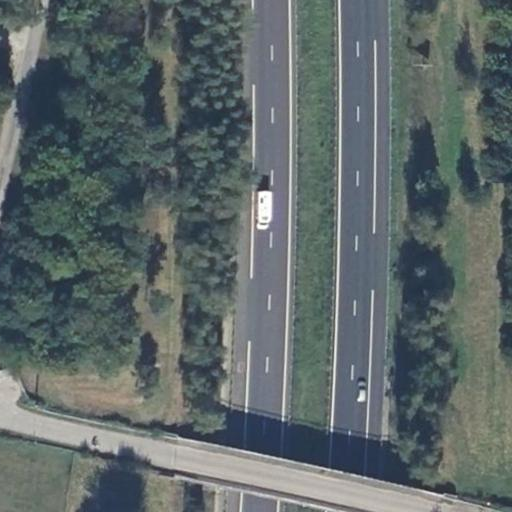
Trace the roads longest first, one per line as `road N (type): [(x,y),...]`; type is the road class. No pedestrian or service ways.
road 1 (trunk): [(346,511),(358,285),(359,0)]
road 2 (trunk): [(275,0),(261,511)]
road 3 (unclassified): [(168,457),(417,511)]
road 4 (unclassified): [(39,0),(0,187)]
road 5 (unclassified): [(168,457),(0,418)]
